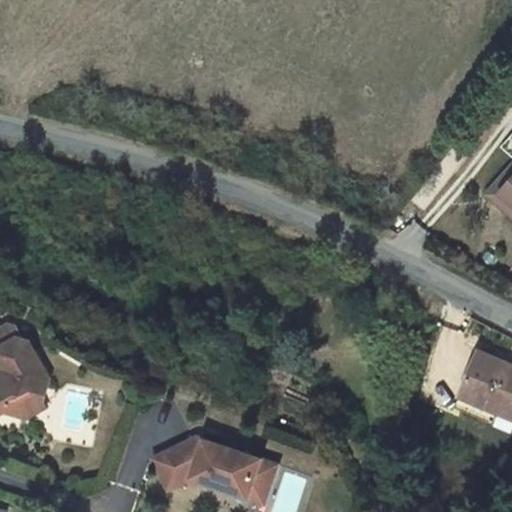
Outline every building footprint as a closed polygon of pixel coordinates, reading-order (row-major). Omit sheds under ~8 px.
[(511,202),(501,193),(511,180),(511,164),(487,193),(511,216),(511,202)] [(511,180),(501,193),(511,202),(511,180)] [(0,329),(0,348),(20,338),(22,337),(16,325),(9,324),(0,329)] [(32,341),(20,338),(0,348),(0,363),(3,369),(0,370),(0,414),(4,413),(13,408),(20,411),(21,411),(35,402),(39,393),(48,390),(52,377),(32,341)] [(463,397),(511,417),(511,364),(507,362),(509,358),(498,354),(496,358),(482,351),(463,397)] [(47,408),(39,393),(35,402),(21,411),(27,419),(47,408)] [(511,417),(463,397),(457,408),(511,431),(511,417)] [(25,420),(27,419),(21,411),(20,411),(13,408),(4,413),(25,420)] [(256,482),(272,488),(280,465),(200,438),(155,459),(159,468),(170,491),(194,479),(250,499),(256,482)] [(266,504),(272,488),(256,482),(250,499),(266,504)]
